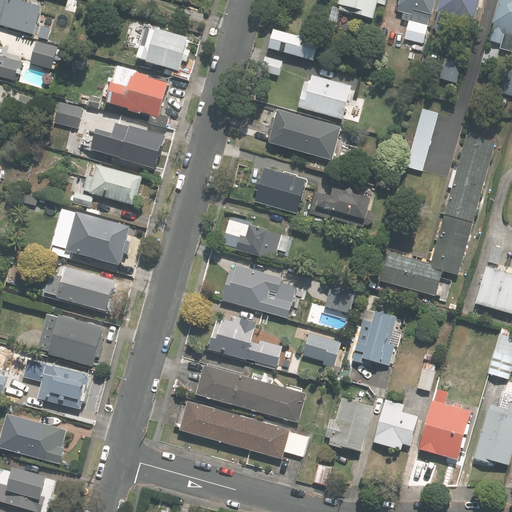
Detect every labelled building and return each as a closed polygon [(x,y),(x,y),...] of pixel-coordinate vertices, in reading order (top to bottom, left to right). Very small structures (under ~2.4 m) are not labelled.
[(0,0),(0,24),(5,26),(37,34),(44,8),(15,0),(0,0)] [(338,0),(338,4),(352,8),(350,14),(373,20),(377,4),(383,6),(385,0),(338,0)] [(398,0),(396,12),(402,14),(400,19),(407,21),(403,38),(404,38),(401,49),(422,54),(425,44),(422,44),(429,16),(432,16),(435,0),(398,0)] [(479,0),(439,0),(431,29),(444,33),(448,16),(474,23),(479,0)] [(511,0),(497,0),(486,41),(500,45),(498,50),(511,53),(511,0)] [(187,52),(190,41),(168,34),(168,32),(148,26),(139,60),(177,71),(175,77),(188,81),(191,73),(183,70),(185,62),(190,63),(192,53),(187,52)] [(318,41),(273,29),(268,48),(312,60),(318,41)] [(54,48),(20,39),(16,55),(33,60),(34,53),(42,55),(43,51),(53,53),(54,48)] [(25,61),(0,54),(0,75),(20,81),(25,61)] [(282,61),(265,56),(260,71),(278,76),(282,61)] [(461,65),(444,60),(438,79),(455,84),(461,65)] [(162,116),(171,85),(138,76),(138,74),(123,69),(118,86),(112,107),(143,115),(144,114),(154,116),(152,124),(169,128),(171,119),(162,116)] [(511,73),(504,72),(499,93),(511,96),(511,73)] [(351,86),(312,75),(310,84),(305,82),(298,108),(342,120),(351,86)] [(39,101),(22,96),(19,109),(36,114),(39,101)] [(56,122),(79,129),(83,114),(60,107),(56,122)] [(437,114),(420,109),(404,167),(421,172),(437,114)] [(325,123),(279,110),(270,144),(315,157),(325,123)] [(167,139),(133,130),(129,145),(114,141),(110,156),(157,169),(160,157),(162,158),(167,139)] [(429,264),(387,252),(379,281),(435,297),(442,271),(457,275),(494,144),(465,136),(429,264)] [(146,180),(101,168),(98,181),(90,179),(87,191),(94,193),(93,194),(139,207),(146,180)] [(307,179),(265,168),(256,203),(298,214),(307,179)] [(332,196),(313,191),(307,213),(362,229),(363,225),(366,226),(371,223),(372,217),(369,212),(368,211),(371,199),(334,189),(332,196)] [(94,199),(77,195),(75,203),(92,207),(94,199)] [(132,229),(80,215),(70,251),(121,266),(125,253),(128,255),(131,244),(128,243),(132,229)] [(310,222),(294,217),(291,229),(307,234),(310,222)] [(247,237),(241,235),(237,250),(274,261),(277,250),(286,252),(290,237),(250,225),(247,237)] [(500,249),(489,246),(485,262),(496,265),(500,249)] [(235,271),(230,270),(221,301),(288,318),(292,304),(268,298),(270,291),(278,293),(282,278),(236,266),(235,271)] [(511,273),(485,266),(474,304),(511,314),(511,273)] [(118,283),(69,269),(66,281),(55,278),(50,294),(64,298),(63,300),(110,313),(118,283)] [(354,289),(330,283),(323,308),(348,315),(354,289)] [(357,319),(361,320),(351,362),(368,366),(369,361),(387,365),(393,345),(387,344),(394,317),(360,309),(357,319)] [(222,322),(217,321),(209,349),(247,360),(247,359),(276,367),(282,346),(260,340),(259,344),(252,342),(258,322),(241,318),(239,323),(223,319),(222,322)] [(53,356),(94,367),(96,357),(101,358),(105,343),(101,342),(104,331),(63,319),(53,356)] [(343,335),(310,326),(301,359),(334,367),(343,335)] [(511,361),(511,332),(498,329),(486,373),(507,379),(511,361)] [(20,359),(21,353),(0,347),(0,356),(9,359),(10,356),(20,359)] [(437,353),(426,350),(423,359),(434,362),(437,353)] [(422,369),(420,369),(416,388),(429,391),(433,372),(432,372),(434,365),(423,363),(422,369)] [(208,369),(200,396),(299,423),(307,396),(301,394),(302,389),(287,385),(286,389),(269,384),(270,381),(256,377),(255,381),(240,377),(241,374),(211,366),(210,369),(208,369)] [(91,379),(49,367),(45,381),(41,380),(37,396),(41,397),(41,399),(82,410),(91,379)] [(0,395),(16,400),(19,389),(0,383),(0,395)] [(440,392),(423,451),(459,461),(472,413),(447,405),(450,394),(440,392)] [(372,409),(346,401),(340,424),(333,422),(329,438),(334,440),(332,447),(352,452),(352,450),(360,452),(372,409)] [(390,401),(378,444),(400,450),(402,444),(412,447),(420,419),(404,414),(406,406),(390,401)] [(489,407),(475,458),(496,464),(497,461),(511,465),(511,461),(511,404),(510,412),(489,407)] [(310,438),(192,406),(185,431),(284,459),(286,452),(304,458),(310,438)] [(63,447),(68,430),(32,420),(31,425),(19,422),(16,435),(13,434),(12,439),(15,439),(13,446),(24,450),(24,451),(62,461),(66,448),(63,447)] [(427,467),(415,464),(410,482),(422,485),(427,467)] [(332,469),(320,466),(315,484),(328,487),(332,469)] [(0,482),(0,498),(42,511),(43,509),(48,511),(55,485),(47,483),(48,481),(38,478),(39,475),(16,468),(11,486),(0,482)]
